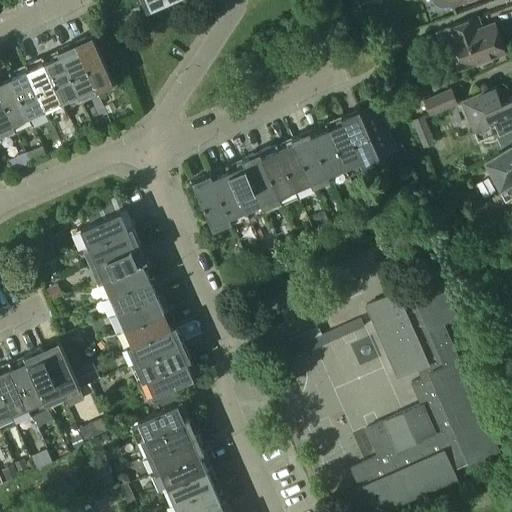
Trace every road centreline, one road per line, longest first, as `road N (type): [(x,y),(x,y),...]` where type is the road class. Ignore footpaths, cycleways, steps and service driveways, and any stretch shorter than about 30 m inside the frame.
road 1 (residential): [(271,511),(224,398),(226,345),(143,153)]
road 2 (residential): [(143,153),(343,74)]
road 3 (residential): [(143,153),(238,0)]
road 4 (residential): [(0,203),(109,157),(143,153)]
